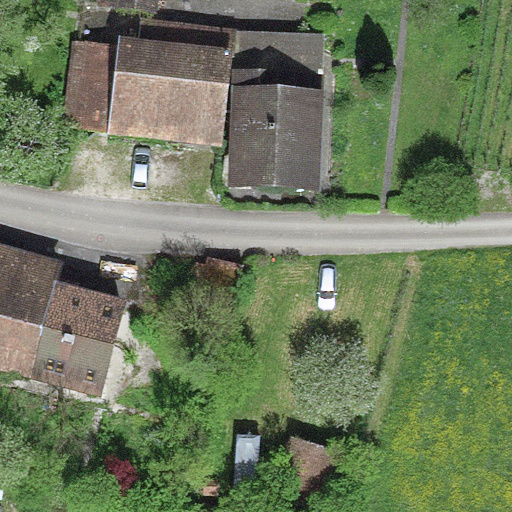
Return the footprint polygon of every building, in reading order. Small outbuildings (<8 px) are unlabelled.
[(149,0),(91,0),(91,7),(147,16),(149,0)] [(230,53),(119,40),(118,53),(112,135),(112,141),(223,149),(230,53)] [(61,133),(112,135),(118,53),(64,46),(61,133)] [(241,75),(234,181),(307,186),(315,81),(241,75)] [(0,259),(0,381),(21,387),(26,370),(96,391),(118,316),(48,296),(54,275),(0,259)] [(234,276),(185,263),(181,278),(230,291),(234,276)] [(322,511),(330,457),(287,451),(279,511),(322,511)]
